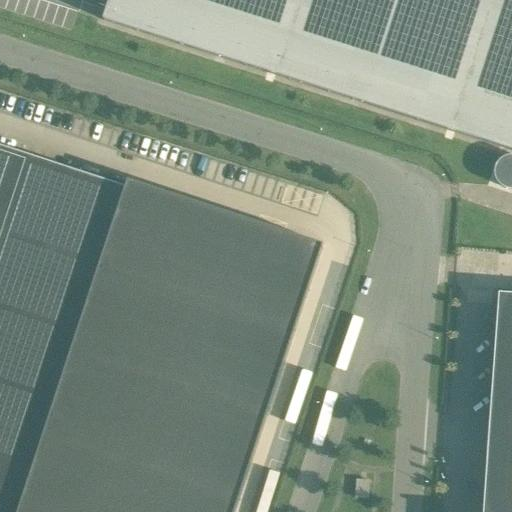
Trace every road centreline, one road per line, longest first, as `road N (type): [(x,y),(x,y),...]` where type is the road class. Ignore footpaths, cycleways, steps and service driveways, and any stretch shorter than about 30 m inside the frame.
road 1 (unclassified): [(0,52),(374,169),(393,181),(408,214),(400,285)]
road 2 (unclassified): [(400,285),(357,347),(301,511)]
road 3 (unclassified): [(400,285),(415,363),(405,511)]
